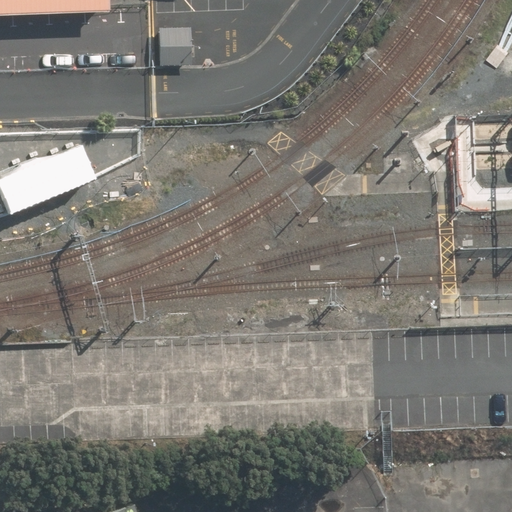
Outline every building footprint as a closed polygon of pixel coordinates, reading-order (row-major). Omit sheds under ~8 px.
[(0,0),(0,15),(13,15),(49,13),(85,12),(109,10),(109,8),(108,0),(0,0)] [(156,30),(156,67),(188,66),(187,29),(156,30)] [(29,148),(0,150),(0,172),(30,170),(29,148)] [(131,511),(128,502),(101,511),(54,511),(46,492),(0,509),(0,511),(131,511)] [(375,511),(372,493),(353,497),(355,511),(375,511)]
